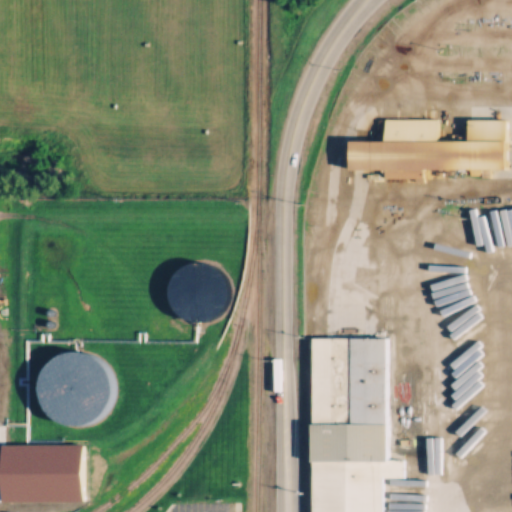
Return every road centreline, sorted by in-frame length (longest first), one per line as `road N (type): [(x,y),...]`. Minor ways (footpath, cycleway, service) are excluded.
road 1 (residential): [(279,511),(276,220),(298,102)]
road 2 (secondary): [(298,102),(378,0)]
